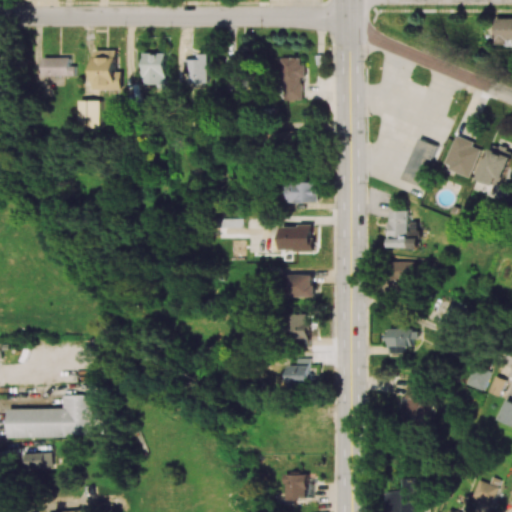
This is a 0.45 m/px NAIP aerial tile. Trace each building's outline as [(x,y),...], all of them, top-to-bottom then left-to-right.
[(118,49),(95,50),(95,89),(119,89),(118,49)] [(167,52),(146,52),(146,85),(167,85),(167,52)] [(235,85),(250,85),(249,53),(234,54),(235,85)] [(209,54),(185,55),(185,71),(191,71),(191,83),(209,83),(209,54)] [(44,75),(76,75),(76,65),(70,65),(70,57),(44,56),(44,75)] [(304,57),(283,57),(284,99),(303,99),(303,76),(304,76),(304,57)] [(101,100),(80,100),(80,126),(101,127),(101,100)] [(296,132),(275,129),(273,147),(294,149),(296,132)] [(446,166),(470,175),(480,148),(473,145),(475,141),(457,134),(446,166)] [(403,178),(421,185),(437,145),(420,138),(403,178)] [(508,176),(511,165),(511,153),(491,146),(480,179),(500,186),(504,174),(508,176)] [(318,181),(288,182),(289,202),(319,201),(318,181)] [(410,247),(410,209),(391,210),(391,247),(410,247)] [(223,218),(223,227),(243,226),(242,218),(223,218)] [(282,250),(314,250),(315,225),(283,225),(282,250)] [(393,280),(418,279),(417,261),(392,261),(393,280)] [(316,274),(290,274),(290,296),(315,297),(316,274)] [(445,320),(461,325),(467,303),(451,298),(445,320)] [(292,345),(311,344),(311,313),(291,313),(292,345)] [(389,353),(403,353),(403,345),(416,346),(416,329),(389,328),(389,353)] [(0,358),(3,358),(3,351),(10,351),(10,342),(0,342),(0,358)] [(311,357),(299,358),(299,364),(290,364),(291,386),(312,386),(311,357)] [(484,390),(492,370),(475,364),(468,383),(484,390)] [(426,418),(436,383),(409,376),(399,411),(426,418)] [(502,395),(506,378),(495,376),(491,392),(502,395)] [(10,437),(92,436),(91,394),(63,395),(63,408),(9,408),(10,437)] [(53,467),(53,451),(27,451),(28,468),(53,467)] [(310,474),(289,473),(289,496),(309,497),(310,474)] [(386,491),(386,511),(421,511),(421,477),(402,478),(403,490),(386,491)] [(492,504),(497,485),(478,479),(472,498),(492,504)]
